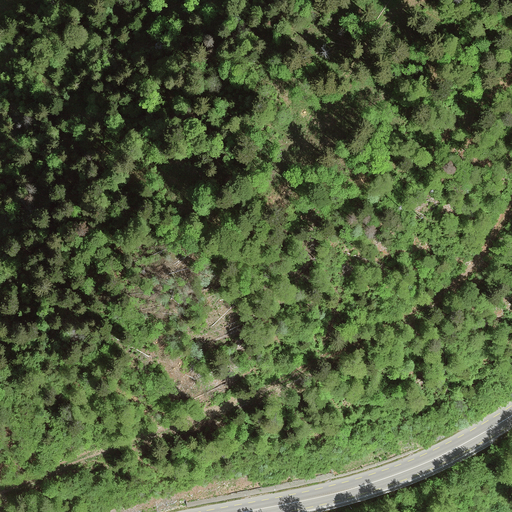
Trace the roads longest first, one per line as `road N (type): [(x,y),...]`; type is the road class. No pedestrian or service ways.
road 1 (track): [(0,488),(227,403),(362,340),(463,275),(511,206)]
road 2 (primary): [(241,511),(371,483),(511,415)]
